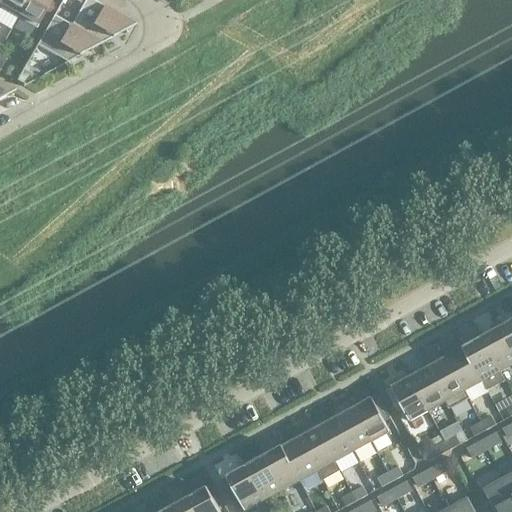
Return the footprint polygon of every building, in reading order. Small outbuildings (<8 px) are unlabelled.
[(27,0),(4,0),(0,8),(18,18),(27,0)] [(52,0),(27,0),(18,18),(36,28),(52,0)] [(135,24),(93,0),(77,0),(84,4),(72,25),(71,26),(102,44),(113,37),(112,36),(112,37),(111,35),(114,30),(120,33),(136,25),(136,24),(135,24)] [(37,45),(68,62),(79,56),(79,55),(78,55),(77,53),(80,48),(87,52),(102,44),(71,26),(72,25),(54,15),(37,45)] [(23,70),(17,79),(17,80),(24,84),(23,85),(23,86),(38,79),(23,70)] [(0,81),(0,99),(16,91),(15,90),(14,90),(10,87),(0,81)] [(511,321),(508,323),(509,326),(505,328),(504,326),(499,328),(511,351),(511,321)] [(511,366),(511,351),(499,328),(490,333),(491,335),(487,338),(486,335),(481,338),(500,372),(511,366)] [(500,372),(481,338),(472,343),(473,345),(469,347),(468,345),(464,348),(482,382),(500,372)] [(482,382),(464,348),(454,353),(455,355),(451,357),(450,355),(446,357),(465,392),(482,382)] [(468,399),(465,392),(446,357),(436,362),(438,365),(433,367),(432,365),(428,367),(447,402),(450,409),(468,399)] [(447,402),(428,367),(418,372),(420,374),(415,377),(414,375),(410,377),(429,412),(447,402)] [(429,412),(410,377),(400,382),(402,384),(397,387),(396,384),(391,387),(410,422),(429,412)] [(372,398),(361,403),(363,406),(358,408),(357,406),(353,408),(372,443),(391,432),(372,398)] [(372,443),(353,408),(344,413),(345,415),(340,418),(339,416),(335,418),(354,452),(372,443)] [(491,416),(481,422),(486,431),(496,425),(491,416)] [(354,452),(335,418),(326,423),(327,425),(323,428),(321,425),(317,428),(336,462),(354,452)] [(486,431),(481,422),(470,428),(475,437),(486,431)] [(340,469),(336,462),(317,428),(308,433),(309,435),(305,437),(303,435),(299,437),(318,472),(322,479),(340,469)] [(499,444),(494,434),(482,441),(487,450),(499,444)] [(455,436),(445,441),(450,450),(460,445),(455,436)] [(318,472),(299,437),(290,443),(291,445),(287,447),(286,445),(281,447),(300,482),(318,472)] [(450,450),(445,441),(434,447),(439,456),(450,450)] [(487,450),(482,441),(469,448),(474,457),(487,450)] [(300,482),(281,447),(272,452),(273,455),(269,457),(268,455),(263,457),(282,492),(300,482)] [(282,492),(263,457),(254,462),(255,464),(251,467),(250,464),(245,467),(264,501),(282,492)] [(445,473),(440,464),(428,471),(433,480),(445,473)] [(264,501),(245,467),(236,472),(237,474),(233,476),(232,474),(227,477),(246,511),(264,501)] [(398,467),(388,473),(393,482),(403,476),(398,467)] [(433,480),(428,471),(415,478),(420,487),(433,480)] [(393,482),(388,473),(377,478),(382,487),(393,482)] [(511,475),(503,480),(511,496),(511,475)] [(511,511),(511,496),(503,480),(485,491),(496,511),(511,511)] [(410,492),(405,483),(392,490),(397,499),(410,492)] [(363,487),(352,492),(357,501),(368,495),(363,487)] [(220,511),(207,488),(197,493),(198,495),(194,498),(193,496),(188,498),(196,511),(220,511)] [(397,499),(392,490),(380,497),(385,506),(397,499)] [(357,501),(352,492),(342,498),(347,507),(357,501)] [(196,511),(188,498),(179,503),(180,505),(176,508),(175,505),(171,508),(172,511),(196,511)] [(474,511),(468,500),(450,510),(450,511),(474,511)] [(373,511),(374,511),(369,503),(357,510),(357,511),(373,511)]
